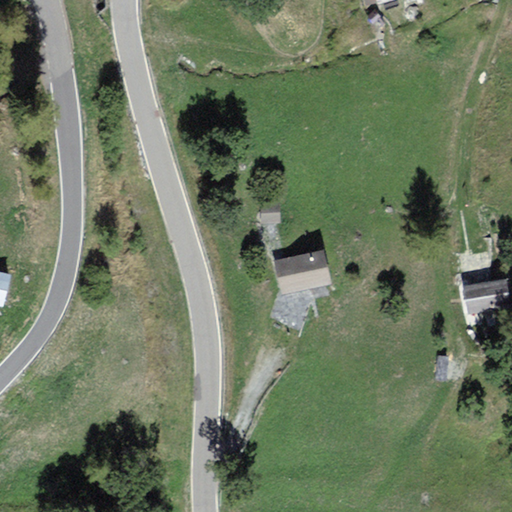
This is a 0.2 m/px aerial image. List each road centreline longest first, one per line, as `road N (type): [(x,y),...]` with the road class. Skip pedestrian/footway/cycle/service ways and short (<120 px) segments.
road 1 (unclassified): [(125,0),(132,66),(195,274),(207,341),(209,511)]
road 2 (unclassified): [(0,386),(35,349),(62,299),(76,236),(67,105),(46,0)]
